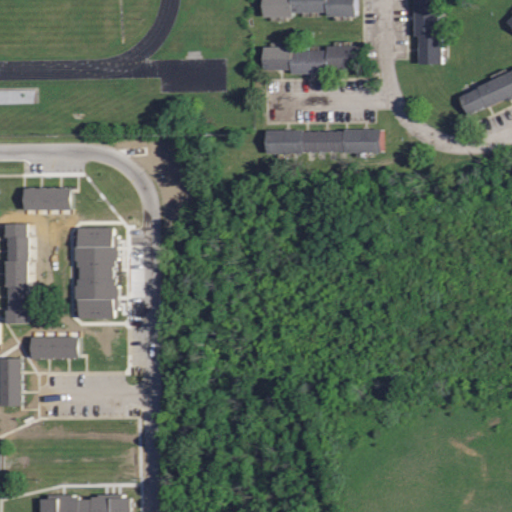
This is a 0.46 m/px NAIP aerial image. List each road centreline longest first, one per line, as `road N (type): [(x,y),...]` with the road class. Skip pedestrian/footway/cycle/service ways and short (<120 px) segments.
road 1 (residential): [(0,151),(103,152),(141,179),(152,210),(152,394)]
road 2 (residential): [(416,125),(389,83),(385,0)]
road 3 (residential): [(268,100),(393,94)]
